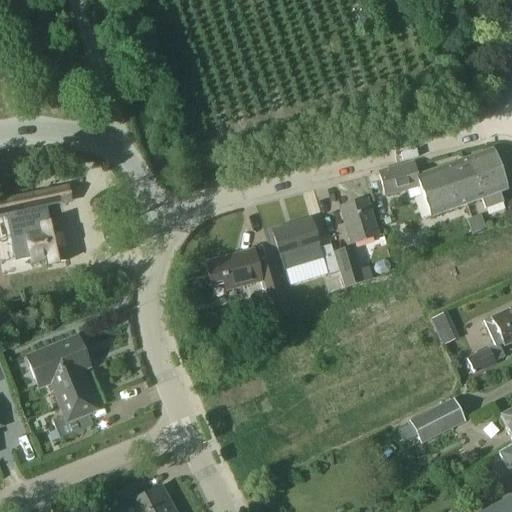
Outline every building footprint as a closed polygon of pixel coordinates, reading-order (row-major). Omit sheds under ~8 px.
[(489,153),(454,165),(468,205),(481,200),(485,210),(502,204),(498,194),(504,191),(489,153)] [(413,165),(378,174),(384,196),(406,190),(419,187),(422,196),(430,218),(468,205),(454,165),(416,177),(413,165)] [(67,187),(0,200),(0,218),(6,217),(16,262),(30,259),(31,264),(47,260),(48,266),(65,263),(57,223),(50,224),(47,208),(70,203),(67,187)] [(366,201),(339,209),(350,245),(377,237),(366,201)] [(481,217),(474,220),(478,234),(486,231),(481,217)] [(478,234),(473,219),(467,222),(472,236),(478,234)] [(310,222),(272,233),(280,258),(284,273),(307,266),(323,262),(327,277),(338,274),(332,254),(330,247),(319,250),(310,222)] [(352,247),(332,254),(338,273),(343,289),(372,281),(368,267),(361,270),(352,247)] [(253,251),(204,264),(211,290),(224,287),(225,293),(260,283),(263,292),(264,292),(274,323),(290,318),(280,287),(278,278),(276,273),(274,265),(258,270),(253,251)] [(494,348),(466,361),(473,375),(495,365),(494,363),(504,359),(499,348),(511,342),(511,312),(508,315),(507,311),(483,323),(494,348)] [(441,314),(429,319),(440,343),(452,338),(441,314)] [(77,341),(26,362),(37,388),(51,382),(65,417),(51,422),(58,441),(92,428),(86,414),(93,411),(77,371),(88,367),(77,341)] [(124,413),(152,402),(143,381),(116,392),(124,413)] [(453,400),(408,423),(420,447),(465,424),(453,400)] [(511,411),(499,419),(511,442),(511,411)] [(511,444),(502,450),(497,453),(507,472),(511,468),(511,444)] [(140,483),(113,498),(120,511),(130,505),(133,511),(172,511),(159,489),(147,495),(140,483)] [(511,511),(511,496),(482,511),(511,511)]
